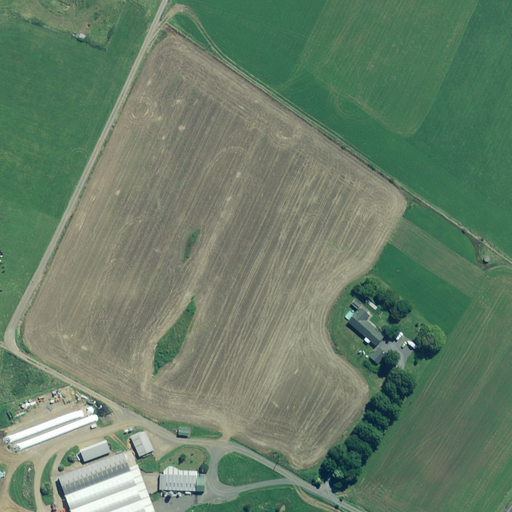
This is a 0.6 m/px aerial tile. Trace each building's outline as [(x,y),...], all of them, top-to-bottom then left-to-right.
[(376,347),(385,337),(375,328),(376,326),(372,322),(370,324),(366,320),(370,316),(368,315),(370,312),(362,305),(348,321),(366,338),(364,340),(368,343),(370,341),(376,347)] [(387,353),(379,347),(370,357),(378,364),(387,353)] [(70,419),(67,413),(30,430),(33,436),(70,419)] [(146,430),(131,437),(140,457),(142,456),(144,460),(151,457),(149,453),(155,450),(146,430)] [(80,450),(84,462),(111,452),(107,440),(80,450)] [(147,511),(126,454),(58,478),(70,511),(147,511)] [(160,475),(159,490),(186,491),(186,494),(192,494),(192,491),(204,491),(204,473),(173,473),(174,470),(169,470),(169,472),(164,472),(164,475),(160,475)]
